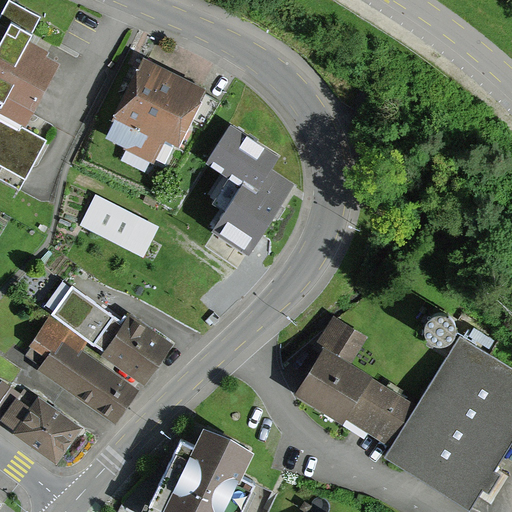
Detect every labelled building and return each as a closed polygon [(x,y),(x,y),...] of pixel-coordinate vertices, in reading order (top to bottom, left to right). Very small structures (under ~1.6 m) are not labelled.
[(0,30),(0,177),(19,188),(47,136),(21,122),(54,60),(0,30)] [(148,56),(105,139),(161,168),(204,84),(148,56)] [(371,60),(358,83),(373,89),(368,98),(443,139),(450,127),(462,101),(371,60)] [(295,186),(271,171),(279,159),(229,128),(207,162),(244,186),(214,234),(250,257),(295,186)] [(79,231),(147,260),(161,226),(94,197),(79,231)] [(104,344),(144,377),(175,340),(135,307),(104,344)] [(356,352),(370,331),(336,307),(322,328),(356,352)] [(23,350),(110,420),(138,386),(51,316),(23,350)] [(511,367),(458,336),(387,456),(470,504),(511,431),(511,367)] [(380,449),(414,395),(333,345),(299,399),(380,449)] [(56,452),(78,422),(40,394),(32,406),(19,396),(5,415),(56,452)] [(147,504),(161,511),(257,511),(286,459),(196,412),(147,504)]
